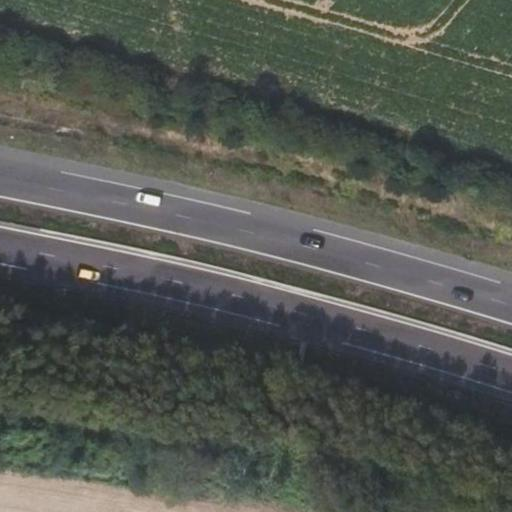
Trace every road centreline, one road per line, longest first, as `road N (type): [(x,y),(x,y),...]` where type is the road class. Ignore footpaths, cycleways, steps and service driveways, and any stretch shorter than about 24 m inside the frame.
road 1 (trunk): [(0,243),(304,310),(511,374)]
road 2 (trunk): [(511,306),(317,248),(0,179)]
